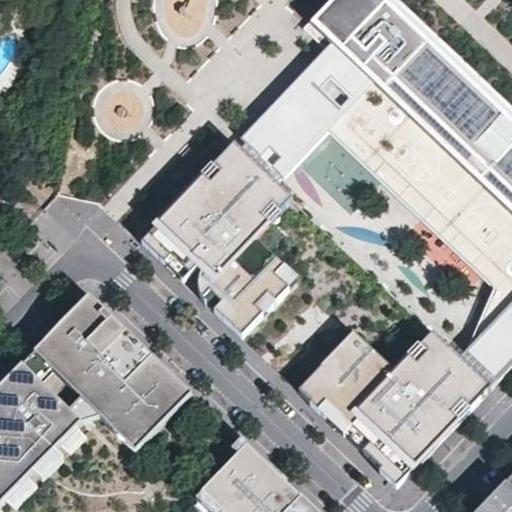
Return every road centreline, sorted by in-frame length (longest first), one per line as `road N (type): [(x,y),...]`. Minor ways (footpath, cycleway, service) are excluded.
road 1 (residential): [(92,249),(369,511)]
road 2 (residential): [(92,249),(0,343)]
road 3 (residential): [(511,425),(428,511)]
